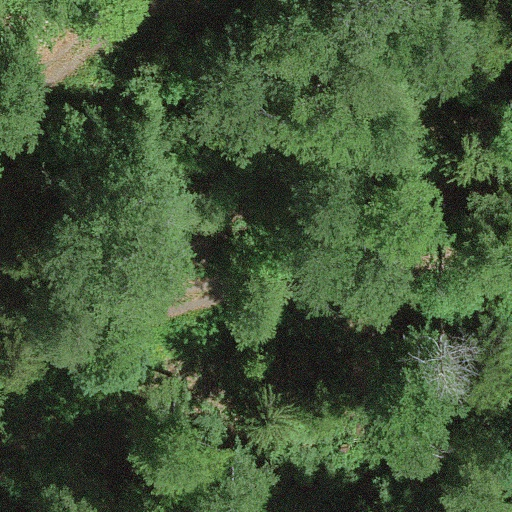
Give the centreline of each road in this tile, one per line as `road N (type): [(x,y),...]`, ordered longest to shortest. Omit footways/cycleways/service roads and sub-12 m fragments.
road 1 (track): [(0,369),(220,289),(511,254)]
road 2 (track): [(0,113),(147,0)]
